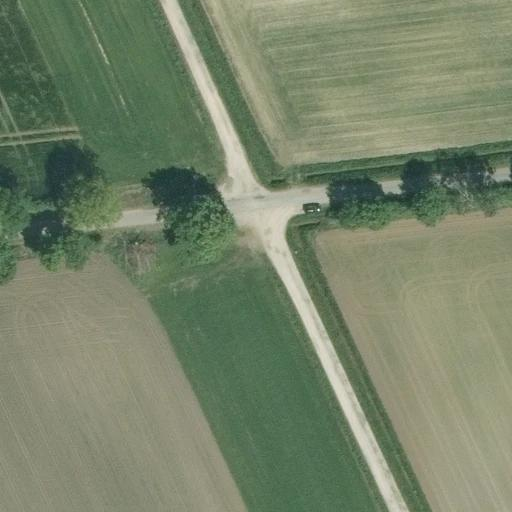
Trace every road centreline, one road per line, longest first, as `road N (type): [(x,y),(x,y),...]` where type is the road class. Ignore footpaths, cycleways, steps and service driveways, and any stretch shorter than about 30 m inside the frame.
road 1 (track): [(169,0),(394,511)]
road 2 (unclassified): [(511,172),(0,233)]
